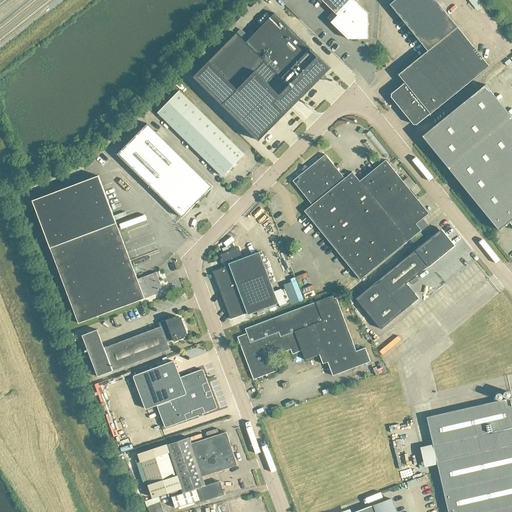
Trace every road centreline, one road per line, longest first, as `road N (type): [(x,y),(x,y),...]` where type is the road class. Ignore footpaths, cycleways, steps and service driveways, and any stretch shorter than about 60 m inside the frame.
road 1 (unclassified): [(283,511),(188,262),(289,154)]
road 2 (unclassified): [(511,282),(360,105),(340,105),(289,154)]
road 3 (unknown): [(188,262),(115,158),(122,130),(146,119),(238,205)]
road 4 (unknown): [(348,86),(275,8),(263,8),(245,29)]
road 5 (unknown): [(269,174),(183,88),(165,103)]
road 6 (unknown): [(511,386),(417,410),(420,441)]
